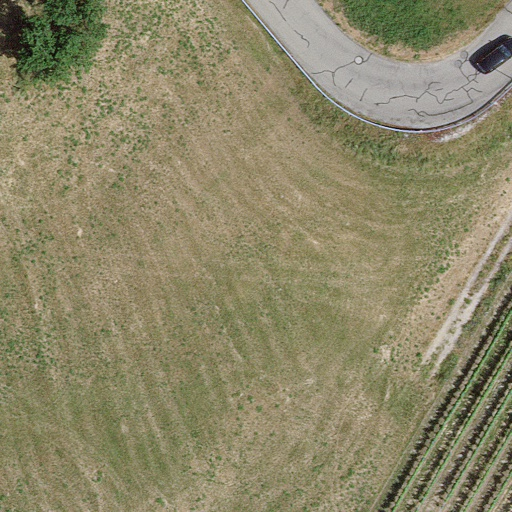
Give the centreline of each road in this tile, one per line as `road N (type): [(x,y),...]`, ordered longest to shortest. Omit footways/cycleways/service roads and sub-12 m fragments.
road 1 (motorway): [(0,204),(270,0)]
road 2 (residential): [(511,42),(460,87),(398,95),(353,76),(279,0)]
